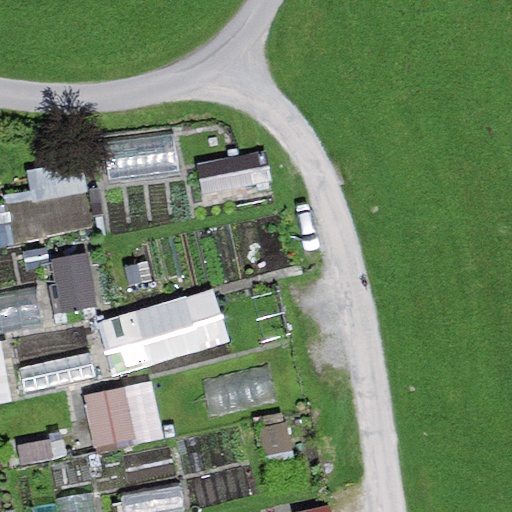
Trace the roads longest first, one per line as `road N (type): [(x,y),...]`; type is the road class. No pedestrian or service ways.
road 1 (track): [(215,80),(292,131),(339,207),(396,511)]
road 2 (track): [(271,0),(215,80),(125,103),(0,94)]
